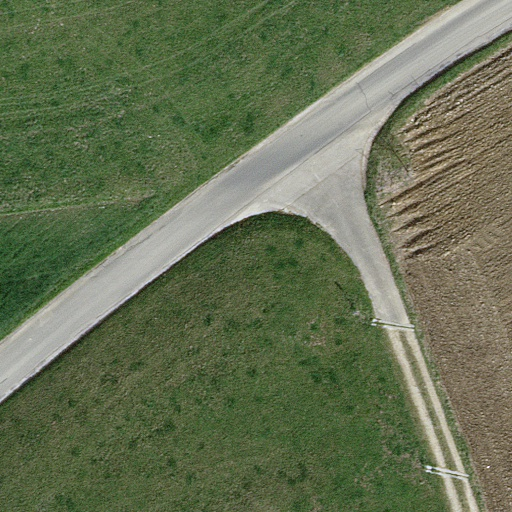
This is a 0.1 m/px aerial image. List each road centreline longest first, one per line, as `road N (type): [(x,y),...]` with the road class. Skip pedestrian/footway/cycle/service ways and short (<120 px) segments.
road 1 (unclassified): [(0,372),(316,126),(511,4)]
road 2 (track): [(466,511),(445,434),(316,126)]
